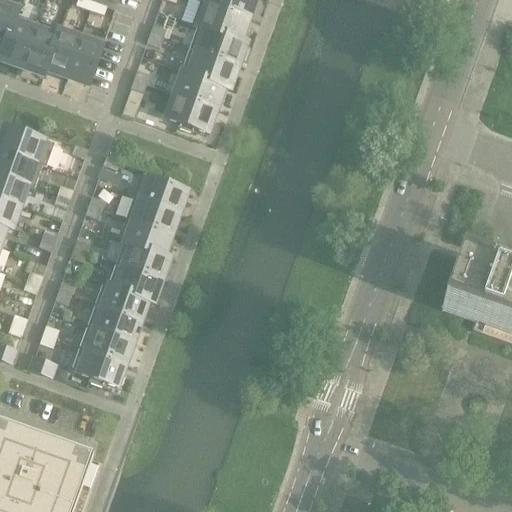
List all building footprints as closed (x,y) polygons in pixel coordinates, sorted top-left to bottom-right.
[(0,62),(0,63),(20,6),(0,0),(0,49),(3,51),(0,60),(0,62)] [(90,14),(93,5),(80,0),(77,9),(90,14)] [(248,22),(255,0),(210,0),(208,7),(201,4),(200,5),(248,22)] [(107,10),(93,5),(90,14),(104,19),(107,10)] [(240,44),(248,22),(200,5),(192,28),(246,47),(246,46),(240,44)] [(22,70),(38,25),(17,18),(21,7),(20,6),(0,63),(22,70)] [(43,78),(59,35),(58,34),(56,40),(36,33),(39,26),(38,25),(22,70),(43,78)] [(238,69),(246,47),(192,28),(192,29),(198,31),(190,52),(238,69)] [(153,29),(150,38),(163,43),(166,34),(153,29)] [(67,80),(83,35),(82,34),(79,42),(59,35),(43,78),(44,78),(46,73),(67,80)] [(105,43),(83,35),(67,80),(89,88),(105,43)] [(160,52),(163,43),(150,38),(147,47),(160,52)] [(230,92),(238,69),(190,52),(182,75),(230,92)] [(137,75),(134,83),(147,88),(150,79),(137,75)] [(229,93),(230,92),(182,75),(181,76),(183,77),(176,98),(216,112),(224,91),(229,93)] [(144,97),(147,88),(134,83),(131,92),(144,97)] [(208,136),(216,112),(176,98),(167,122),(179,126),(177,131),(194,137),(196,132),(208,136)] [(6,131),(0,146),(0,153),(43,169),(43,168),(36,165),(43,144),(6,131)] [(72,158),(85,162),(88,153),(76,149),(72,158)] [(43,169),(0,153),(0,178),(35,191),(43,169)] [(117,174),(120,165),(107,160),(104,169),(117,174)] [(35,191),(0,178),(0,202),(20,209),(27,189),(35,192),(35,191)] [(142,179),(134,201),(179,217),(187,195),(142,179)] [(61,190),(58,199),(71,203),(74,194),(61,190)] [(67,212),(71,203),(58,199),(55,207),(67,212)] [(92,201),(89,210),(102,214),(105,205),(92,201)] [(171,239),(179,217),(134,201),(126,223),(171,239)] [(0,226),(12,231),(20,209),(0,202),(0,226)] [(99,223),(102,214),(89,210),(86,219),(99,223)] [(164,259),(171,239),(126,223),(126,224),(133,226),(126,246),(124,245),(124,246),(169,262),(170,261),(164,259)] [(12,231),(0,226),(0,248),(6,230),(12,232),(12,231)] [(46,233),(42,242),(55,246),(58,237),(46,233)] [(52,255),(55,246),(42,242),(39,250),(52,255)] [(77,244),(74,253),(87,257),(90,248),(77,244)] [(162,284),(169,262),(124,246),(116,268),(162,284)] [(84,266),(87,257),(74,253),(71,262),(84,266)] [(511,286),(457,267),(442,309),(470,319),(477,321),(472,335),(511,348),(511,286)] [(154,305),(162,284),(116,268),(109,288),(103,286),(103,287),(154,305)] [(30,276),(27,284),(40,289),(43,280),(30,276)] [(37,298),(40,289),(27,284),(24,293),(37,298)] [(62,287),(59,296),(72,300),(75,291),(62,287)] [(154,306),(154,305),(103,287),(95,309),(141,325),(148,304),(154,306)] [(68,309),(72,300),(59,296),(56,305),(68,309)] [(133,346),(141,325),(95,309),(88,330),(133,346)] [(15,318),(12,327),(24,332),(28,323),(15,318)] [(21,341),(24,332),(12,327),(8,336),(21,341)] [(47,330),(43,339),(56,343),(59,334),(47,330)] [(125,368),(133,346),(88,330),(80,352),(125,368)] [(53,352),(56,343),(43,339),(40,347),(53,352)] [(0,362),(12,367),(16,354),(0,348),(0,362)] [(117,390),(125,368),(80,352),(72,374),(90,380),(88,385),(105,391),(107,386),(117,390)] [(56,368),(35,361),(31,374),(51,381),(56,368)] [(87,511),(103,467),(0,430),(0,511),(87,511)]
